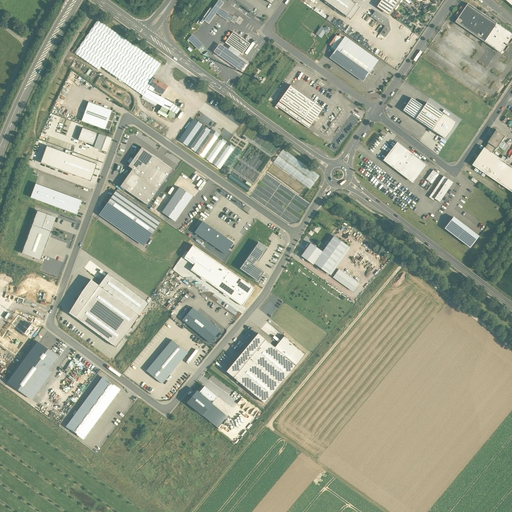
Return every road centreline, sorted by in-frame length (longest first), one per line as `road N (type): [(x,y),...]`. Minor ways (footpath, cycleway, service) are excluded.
road 1 (residential): [(296,235),(131,119),(120,128),(51,323),(158,405),(172,405),(199,374),(288,252)]
road 2 (track): [(383,511),(266,428),(403,261)]
road 3 (secondary): [(511,307),(364,194)]
road 4 (residential): [(286,0),(266,32),(374,112)]
road 5 (trunk): [(0,151),(73,0)]
road 6 (secondary): [(304,149),(175,55)]
road 7 (track): [(0,206),(59,67)]
road 8 (track): [(403,261),(511,347)]
road 9 (unclassified): [(448,0),(374,112)]
